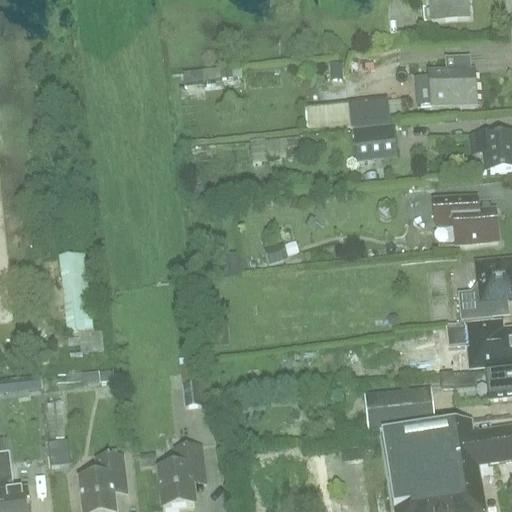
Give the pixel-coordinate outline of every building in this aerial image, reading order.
[(428,0),(430,23),(468,20),(466,0),(428,0)] [(430,112),(476,108),(474,74),(428,78),(430,112)] [(189,79),(190,98),(229,96),(228,76),(189,79)] [(387,103),(304,112),(305,130),(309,130),(309,132),(317,132),(317,129),(349,126),(350,131),(390,127),(389,119),(401,117),(400,103),(387,104),(387,103)] [(392,129),(352,134),(356,168),(396,163),(392,129)] [(471,176),(490,175),(511,172),(511,146),(511,138),(491,140),(490,136),(467,138),(471,176)] [(285,142),(264,144),(266,164),(287,162),(285,142)] [(456,248),(498,244),(495,214),(457,218),(456,202),(433,205),(436,231),(454,229),(456,248)] [(284,237),(265,239),(266,252),(286,250),(284,237)] [(84,258),(58,260),(67,340),(84,339),(93,333),(84,258)] [(460,293),(462,313),(463,324),(492,322),(491,311),(502,310),(511,309),(511,275),(506,276),(505,265),(483,267),(485,291),(460,293)] [(417,361),(419,379),(452,374),(511,369),(511,324),(473,328),(474,330),(462,331),(452,332),(449,333),(449,339),(416,342),(417,361)] [(47,348),(4,353),(6,371),(49,366),(47,348)] [(199,368),(190,369),(188,369),(187,361),(178,362),(182,389),(181,389),(184,411),(205,408),(199,368)] [(511,372),(485,375),(489,405),(511,402),(511,372)] [(99,387),(114,386),(112,374),(87,376),(88,383),(91,383),(91,384),(93,384),(93,382),(95,381),(95,383),(99,382),(99,387)] [(363,401),(368,436),(434,427),(430,392),(363,401)] [(48,443),(63,442),(62,407),(47,407),(48,443)] [(483,511),(477,469),(511,463),(511,430),(471,437),(470,427),(383,440),(394,511),(483,511)] [(60,469),(57,445),(48,446),(50,470),(60,469)] [(191,489),(205,487),(201,449),(174,453),(176,470),(157,473),(161,511),(172,511),(194,509),(191,489)] [(253,458),(258,493),(309,485),(304,451),(253,458)] [(0,498),(1,511),(29,511),(27,492),(11,494),(9,483),(11,483),(8,456),(0,457),(0,498)] [(114,511),(113,498),(127,497),(122,459),(95,462),(97,480),(78,482),(81,511),(114,511)] [(490,511),(501,511),(498,493),(488,494),(490,511)]
